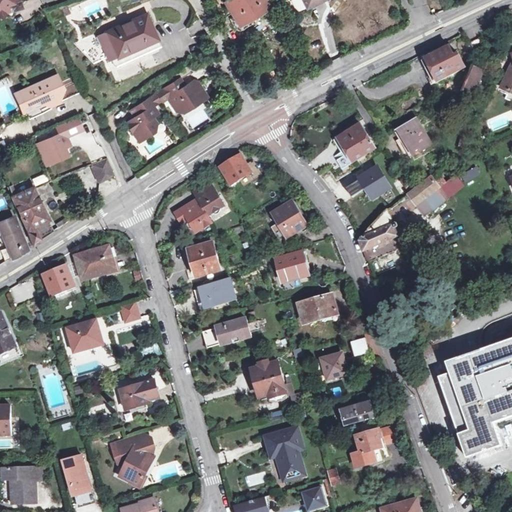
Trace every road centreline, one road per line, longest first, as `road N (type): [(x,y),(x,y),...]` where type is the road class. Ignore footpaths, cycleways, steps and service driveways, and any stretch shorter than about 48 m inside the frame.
road 1 (residential): [(448,511),(324,199),(261,121)]
road 2 (residential): [(135,201),(219,511)]
road 3 (tertiary): [(261,121),(505,0)]
road 4 (tertiary): [(482,0),(256,112)]
road 5 (tertiary): [(0,282),(135,201)]
road 6 (tertiary): [(130,190),(0,271)]
road 7 (tertiary): [(135,201),(261,121)]
road 8 (tertiary): [(256,112),(130,190)]
road 9 (residential): [(196,0),(256,112)]
